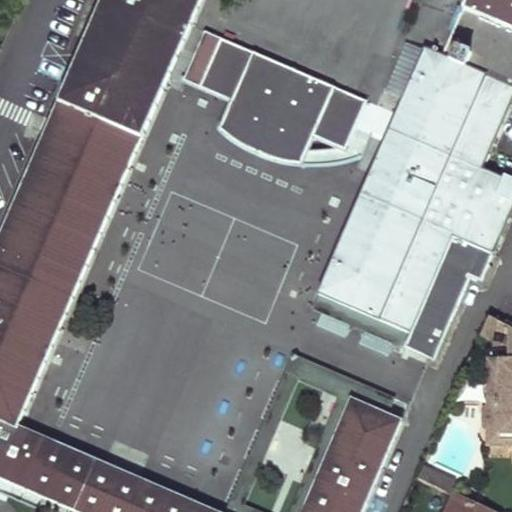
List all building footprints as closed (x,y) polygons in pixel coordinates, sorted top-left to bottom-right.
[(0,480),(73,511),(365,511),(403,423),(390,417),(353,402),(305,511),(211,511),(20,429),(170,80),(192,29),(204,0),(103,0),(0,238),(0,480)] [(511,0),(471,0),(444,59),(427,52),(427,55),(405,105),(397,122),(374,172),(319,296),(382,324),(375,339),(405,352),(453,240),(493,259),(511,215),(511,184),(484,172),(511,108),(511,0)] [(396,119),(195,27),(194,29),(192,29),(170,80),(184,86),(186,80),(235,102),(223,128),(231,137),(240,144),(252,151),(266,157),(283,163),(303,166),(315,139),(363,161),(361,166),(374,172),(397,122),(396,121),(396,119)] [(405,105),(427,55),(408,46),(386,97),(405,105)] [(382,324),(319,296),(312,313),(375,339),(382,324)] [(490,339),(499,320),(491,316),(482,336),(490,339)] [(305,511),(353,402),(390,417),(396,401),(297,358),(230,511),(305,511)] [(511,358),(490,358),(489,379),(500,380),(500,400),(492,400),(489,403),(488,404),(485,407),(484,425),(488,429),(492,431),(511,431),(511,358)] [(500,400),(500,380),(489,379),(489,403),(492,400),(500,400)] [(511,443),(511,431),(492,431),(488,429),(488,443),(511,443)] [(455,481),(423,467),(417,480),(449,494),(455,481)] [(488,511),(457,497),(449,511),(488,511)]
